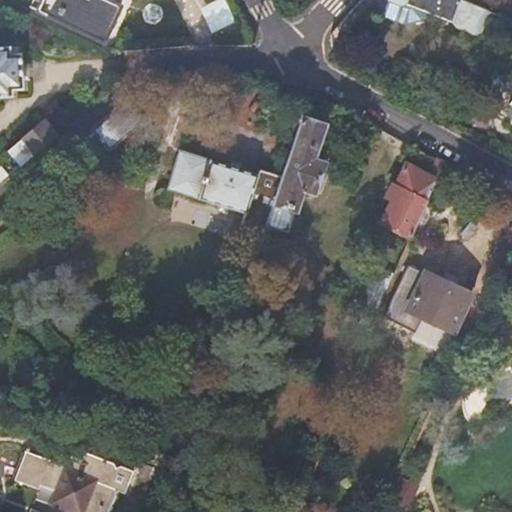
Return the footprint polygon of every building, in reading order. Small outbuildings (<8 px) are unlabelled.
[(101,42),(118,5),(106,0),(34,0),(31,8),(101,42)] [(221,0),(199,0),(193,3),(207,31),(231,19),(221,0)] [(389,0),(450,23),(459,1),(455,0),(389,0)] [(19,47),(0,47),(0,97),(10,97),(10,91),(22,89),(19,47)] [(152,80),(146,85),(162,115),(187,102),(171,73),(169,74),(152,80)] [(126,100),(110,114),(126,131),(142,118),(126,100)] [(101,110),(82,125),(99,145),(118,130),(101,110)] [(17,166),(53,136),(40,119),(3,149),(17,166)] [(301,119),(282,176),(266,222),(288,230),(303,185),(313,189),(322,163),(312,160),(323,126),(301,119)] [(245,211),(238,232),(261,239),(266,222),(282,176),(259,168),(257,173),(230,164),(231,159),(218,154),(216,159),(180,148),(168,185),(245,211)] [(0,180),(11,171),(0,157),(0,180)] [(443,161),(437,158),(429,174),(408,166),(399,187),(392,184),(387,200),(390,202),(380,223),(412,236),(434,181),(443,161)] [(452,166),(443,161),(434,181),(444,184),(452,166)] [(442,214),(425,207),(414,234),(431,241),(442,214)] [(372,331),(396,274),(371,264),(353,304),(364,308),(357,325),(372,331)] [(408,304),(409,309),(453,330),(470,294),(426,272),(420,283),(404,275),(393,298),(408,304)] [(416,378),(394,367),(381,393),(404,405),(416,378)] [(27,474),(45,482),(61,488),(57,501),(86,511),(85,511),(111,511),(120,487),(127,488),(135,467),(127,465),(123,467),(121,463),(90,451),(87,457),(74,452),(60,458),(59,462),(53,460),(35,453),(27,474)] [(176,473),(147,461),(141,473),(171,485),(176,473)] [(420,478),(399,468),(386,498),(407,508),(420,478)]
